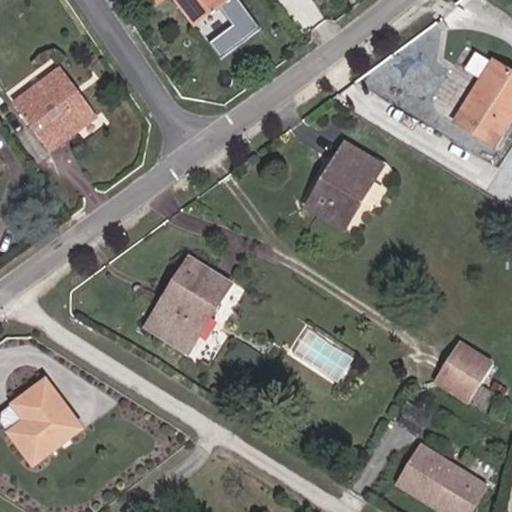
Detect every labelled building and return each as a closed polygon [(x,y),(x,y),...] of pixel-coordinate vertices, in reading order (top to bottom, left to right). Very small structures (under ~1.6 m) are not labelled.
[(192,0),(173,0),(191,21),(203,12),(192,0)] [(192,0),(203,12),(218,0),(192,0)] [(260,14),(249,0),(230,0),(237,18),(218,32),(225,40),(260,14)] [(511,70),(487,54),(450,114),(488,137),(511,98),(511,70)] [(61,67),(15,101),(49,145),(96,113),(61,67)] [(341,133),(337,140),(372,164),(376,156),(341,133)] [(372,164),(337,140),(306,194),(340,214),(372,164)] [(184,249),(164,279),(175,286),(149,323),(181,343),(226,276),(184,249)] [(138,315),(149,323),(175,286),(164,279),(138,315)] [(445,360),(472,379),(487,358),(460,339),(445,360)] [(461,397),(472,379),(445,360),(433,377),(461,397)] [(35,376),(0,397),(0,398),(12,416),(0,424),(0,429),(20,460),(68,426),(35,376)] [(455,511),(476,478),(409,436),(402,447),(384,475),(442,511),(455,511)]
